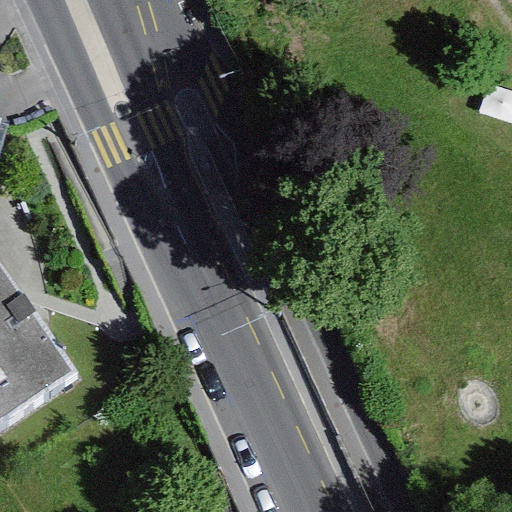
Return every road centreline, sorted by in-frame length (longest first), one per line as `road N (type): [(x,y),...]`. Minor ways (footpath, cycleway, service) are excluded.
road 1 (residential): [(104,0),(222,93),(407,511)]
road 2 (residential): [(81,0),(307,511)]
